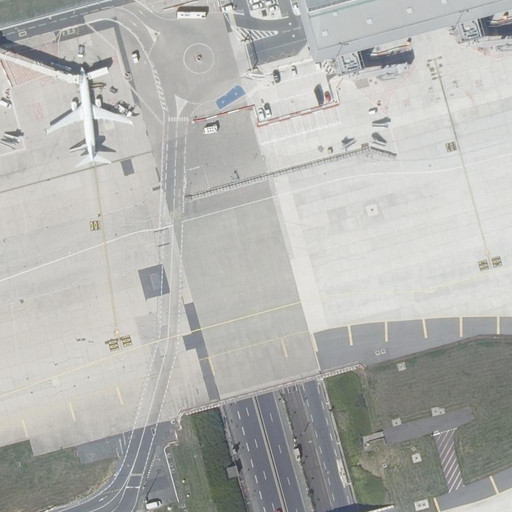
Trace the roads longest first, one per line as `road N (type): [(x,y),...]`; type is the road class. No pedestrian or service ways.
road 1 (trunk): [(295,511),(156,0)]
road 2 (unclassified): [(345,511),(209,0)]
road 3 (trunk): [(153,75),(273,511)]
